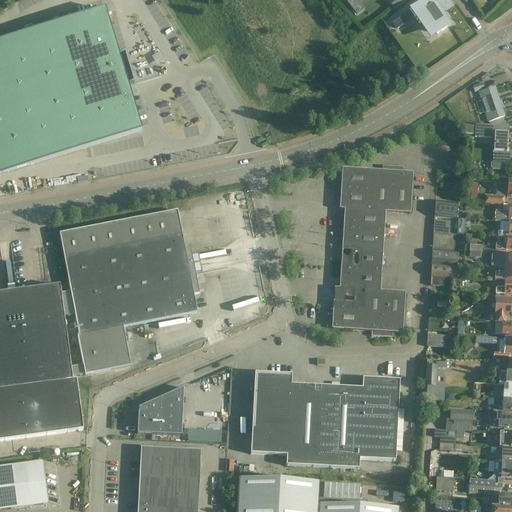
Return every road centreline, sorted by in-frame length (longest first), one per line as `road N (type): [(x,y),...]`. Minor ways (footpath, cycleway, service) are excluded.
road 1 (unclassified): [(285,321),(332,353),(414,347),(429,164),(433,153),(443,153)]
road 2 (unclassified): [(95,511),(107,395),(285,321)]
road 3 (tertiary): [(252,166),(345,136),(493,43)]
road 4 (tertiary): [(0,215),(252,166)]
road 5 (residential): [(285,321),(252,166)]
